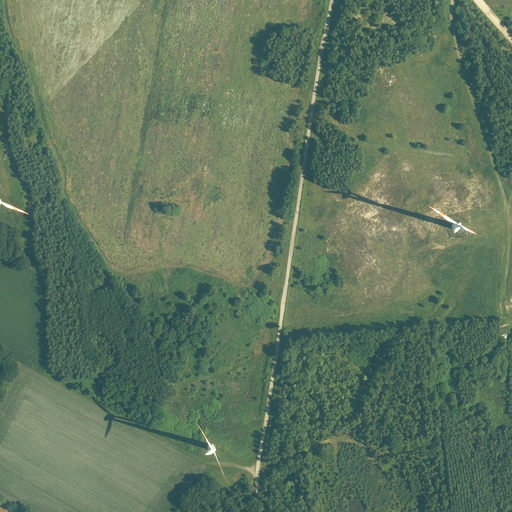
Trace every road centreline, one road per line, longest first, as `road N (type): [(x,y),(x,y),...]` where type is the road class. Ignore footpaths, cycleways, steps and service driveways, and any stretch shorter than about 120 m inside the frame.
road 1 (track): [(269,511),(255,487),(259,446),(332,0)]
road 2 (track): [(450,0),(464,78),(504,203),(492,217),(467,224)]
